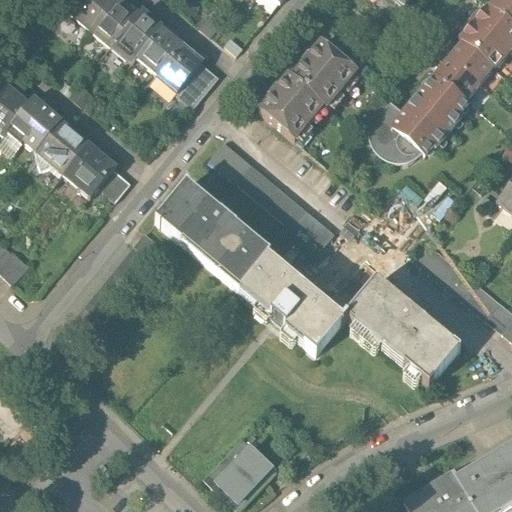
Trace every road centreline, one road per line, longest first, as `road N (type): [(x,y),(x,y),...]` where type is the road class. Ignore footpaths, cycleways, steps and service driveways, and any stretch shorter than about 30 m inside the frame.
road 1 (residential): [(26,346),(169,184),(306,0)]
road 2 (residential): [(511,393),(338,475),(292,511)]
road 3 (residential): [(26,346),(188,511)]
